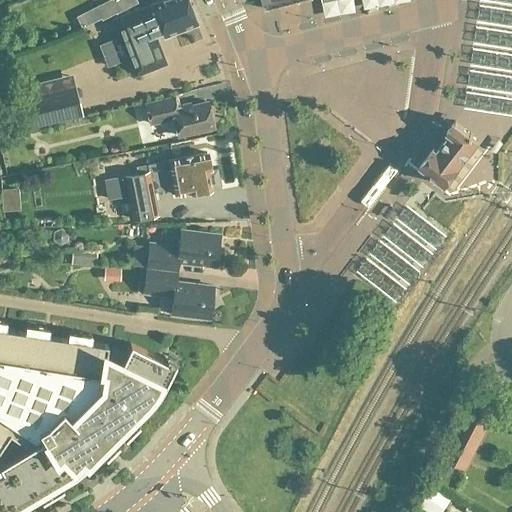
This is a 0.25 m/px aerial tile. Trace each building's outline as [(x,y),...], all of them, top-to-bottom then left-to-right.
[(166,0),(150,6),(150,8),(114,22),(136,77),(165,66),(153,37),(161,34),(163,39),(196,26),(185,0),(166,0)] [(308,0),(259,0),(260,3),(263,2),(265,11),(308,0)] [(109,2),(76,18),(82,30),(100,21),(101,22),(115,15),(109,2)] [(61,81),(9,94),(18,129),(70,117),(61,81)] [(466,103),(511,115),(511,113),(511,97),(471,86),(466,103)] [(178,138),(214,129),(207,104),(176,111),(173,100),(145,106),(150,125),(173,120),(178,138)] [(443,143),(452,150),(466,132),(454,123),(446,132),(450,134),(443,143)] [(478,142),(466,132),(452,150),(465,159),(478,142)] [(419,167),(430,175),(429,175),(434,179),(435,179),(445,187),(459,168),(458,168),(465,159),(452,150),(443,143),(437,151),(433,149),(419,167)] [(161,194),(173,191),(175,197),(189,195),(211,191),(211,190),(220,189),(216,170),(209,171),(206,154),(190,157),(190,156),(182,157),(182,159),(167,162),(167,163),(146,167),(148,174),(124,178),(133,222),(156,217),(152,195),(161,193),(161,194)] [(42,208),(43,219),(58,217),(57,206),(42,208)] [(145,270),(177,274),(178,264),(215,268),(219,236),(180,232),(178,249),(148,245),(148,249),(145,269),(145,270)] [(175,283),(177,274),(145,270),(142,294),(172,298),(169,315),(208,319),(212,288),(175,283)] [(162,390),(164,385),(174,364),(173,363),(162,384),(155,381),(165,362),(129,344),(120,364),(105,357),(107,347),(0,329),(0,448),(9,435),(28,448),(0,465),(0,511),(8,511),(20,505),(23,510),(41,498),(39,494),(55,484),(58,489),(75,478),(73,473),(85,464),(89,468),(104,453),(100,449),(113,435),(117,439),(119,437),(116,433),(129,420),(132,424),(135,422),(147,410),(150,406),(153,402),(156,398),(159,394),(162,390)] [(473,405),(445,459),(463,468),(490,414),(473,405)] [(432,486),(429,494),(452,506),(456,498),(432,486)]
